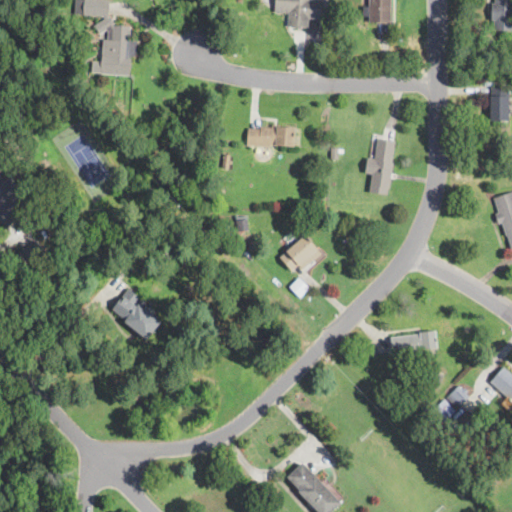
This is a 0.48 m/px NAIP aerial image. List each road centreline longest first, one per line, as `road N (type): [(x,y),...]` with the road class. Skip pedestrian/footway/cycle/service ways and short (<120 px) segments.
road 1 (residential): [(103,463),(206,442),(235,428),(412,254),(440,167),(440,0)]
road 2 (residential): [(442,84),(298,84),(221,71),(199,56)]
road 3 (residential): [(151,511),(0,356)]
